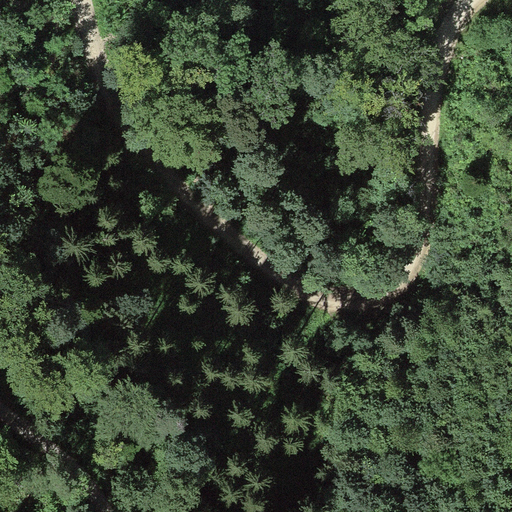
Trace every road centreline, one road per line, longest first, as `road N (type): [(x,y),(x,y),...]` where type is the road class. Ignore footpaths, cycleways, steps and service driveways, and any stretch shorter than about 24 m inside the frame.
road 1 (track): [(80,0),(131,129),(217,247),(257,281),(318,308),(390,291),(410,265),(436,163),(439,44),(462,0)]
road 2 (track): [(101,511),(58,454),(0,406)]
